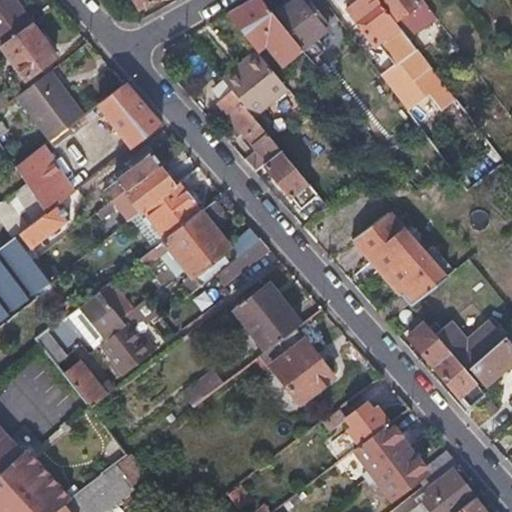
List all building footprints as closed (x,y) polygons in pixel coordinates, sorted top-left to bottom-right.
[(0,0),(0,43),(31,21),(15,0),(0,0)] [(305,49),(304,48),(276,15),(273,11),(263,0),(250,0),(226,14),(256,50),(257,50),(268,42),(286,64),(305,49)] [(285,0),(273,11),(276,15),(295,0),(285,0)] [(295,0),(276,15),(304,48),(316,38),(326,50),(330,47),(320,35),(332,25),(311,0),(295,0)] [(379,43),(400,27),(379,0),(357,0),(346,9),(379,50),(383,48),(379,43)] [(379,0),(400,27),(409,39),(437,18),(423,0),(420,2),(418,0),(379,0)] [(56,55),(31,21),(0,43),(4,49),(25,77),(56,55)] [(165,48),(177,61),(189,75),(203,63),(206,66),(209,63),(186,36),(165,48)] [(314,60),(326,50),(316,38),(304,48),(305,49),(314,60)] [(421,126),(456,99),(409,39),(398,48),(406,57),(382,75),(421,126)] [(288,87),(257,50),(256,50),(221,77),(231,89),(254,117),(288,87)] [(46,136),(67,119),(78,111),(47,70),(14,95),(46,136)] [(120,80),(107,89),(95,99),(130,144),(159,122),(120,80)] [(272,138),(254,117),(231,89),(216,102),(234,122),(228,127),(234,134),(240,129),(258,149),(272,138)] [(79,134),(67,119),(46,136),(44,137),(55,152),(79,134)] [(328,206),(272,138),(258,149),(245,160),(255,172),(265,164),(292,197),(300,192),(305,198),(318,214),(328,206)] [(24,227),(61,198),(73,189),(37,143),(15,159),(31,180),(0,202),(0,205),(19,230),(24,227)] [(106,195),(109,198),(156,162),(157,161),(158,161),(148,147),(115,173),(119,178),(108,187),(111,191),(106,195)] [(136,212),(139,209),(178,179),(172,173),(168,176),(156,162),(109,198),(100,205),(106,213),(125,198),(136,212)] [(139,209),(162,237),(202,207),(188,190),(191,186),(182,175),(178,179),(139,209)] [(298,203),(305,198),(300,192),(292,197),(298,203)] [(202,207),(162,237),(143,252),(150,260),(171,244),(201,282),(211,274),(233,256),(235,255),(237,253),(210,220),(220,212),(218,201),(215,197),(202,207)] [(72,211),(61,198),(24,227),(34,240),(38,238),(72,211)] [(401,292),(411,302),(413,305),(448,278),(407,229),(402,223),(391,211),(355,239),(401,292)] [(408,220),(402,223),(407,229),(412,225),(408,220)] [(45,248),(38,238),(34,240),(24,227),(19,230),(38,254),(45,248)] [(259,235),(237,253),(235,255),(244,266),(269,246),(259,235)] [(10,237),(0,244),(0,317),(46,282),(10,237)] [(239,264),(233,256),(211,274),(218,281),(239,264)] [(110,278),(97,288),(118,315),(132,305),(110,278)] [(246,297),(244,295),(242,292),(235,298),(238,303),(234,306),(266,346),(294,324),(299,321),(269,281),(246,297)] [(114,354),(111,357),(108,359),(119,373),(153,345),(146,335),(137,335),(127,322),(150,316),(147,312),(155,306),(145,295),(132,305),(118,315),(97,288),(80,301),(106,335),(102,339),(114,354)] [(387,321),(411,302),(401,292),(378,311),(387,321)] [(57,319),(61,323),(64,328),(78,317),(71,308),(57,319)] [(413,322),(418,328),(426,321),(421,315),(413,322)] [(409,336),(434,365),(451,352),(441,339),(426,321),(418,328),(409,336)] [(333,374),(304,337),(294,324),(266,346),(255,355),(266,369),(272,363),(301,399),(333,374)] [(470,366),(478,374),(486,383),(511,361),(511,344),(505,336),(470,366)] [(460,395),(461,394),(462,393),(472,404),(479,398),(476,394),(482,389),(451,352),(434,365),(460,395)] [(94,405),(101,399),(109,393),(81,357),(66,369),(94,405)] [(225,378),(220,372),(215,365),(184,389),(194,402),(225,378)] [(460,395),(458,397),(467,407),(472,404),(462,393),(461,394),(460,395)] [(491,399),(470,417),(479,427),(500,410),(491,399)] [(350,451),(353,448),(389,421),(379,407),(375,411),(366,400),(345,416),(351,423),(346,427),(350,432),(340,439),(350,451)] [(345,416),(339,407),(321,420),(327,428),(345,416)] [(362,471),(367,477),(408,445),(389,421),(353,448),(368,466),(362,471)] [(408,445),(367,477),(371,483),(377,478),(392,497),(420,475),(426,470),(424,467),(408,445)] [(426,470),(420,475),(426,483),(457,460),(447,449),(424,467),(426,470)] [(127,453),(115,463),(131,484),(144,474),(127,453)] [(115,463),(63,504),(69,511),(93,511),(131,484),(115,463)] [(447,511),(458,511),(475,499),(452,470),(428,488),(447,511)] [(227,491),(234,499),(240,508),(253,498),(240,481),(227,491)] [(269,499),(252,511),(270,511),(271,511),(276,508),(269,499)] [(485,511),(475,499),(458,511),(485,511)]
